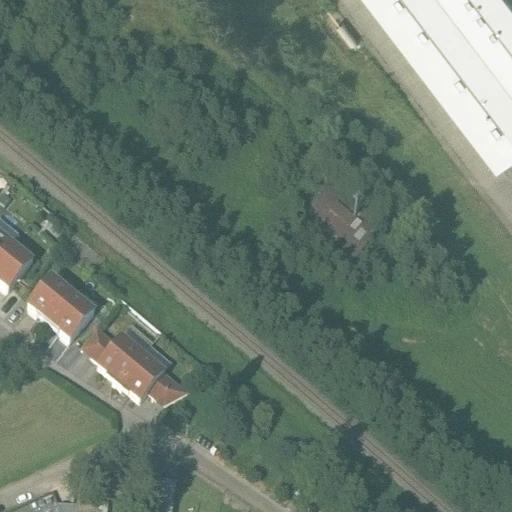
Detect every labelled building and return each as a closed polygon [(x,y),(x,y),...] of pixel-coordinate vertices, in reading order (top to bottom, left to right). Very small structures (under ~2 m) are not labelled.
[(511,0),(367,0),(493,163),(511,148),(511,0)] [(310,204),(291,227),(341,270),(361,247),(310,204)] [(0,242),(0,262),(10,251),(0,242)] [(10,251),(0,262),(0,291),(7,298),(31,268),(10,251)] [(50,284),(26,313),(36,322),(35,324),(46,333),(71,302),(50,284)] [(71,302),(46,333),(56,342),(58,340),(69,349),(93,320),(71,302)] [(96,335),(80,354),(90,362),(105,343),(96,335)] [(114,350),(105,343),(90,362),(98,369),(96,372),(106,381),(105,383),(115,392),(141,360),(120,342),(114,350)] [(141,360),(115,392),(126,401),(128,399),(139,408),(146,398),(154,404),(161,395),(164,397),(176,390),(162,379),(163,378),(141,360)] [(176,390),(164,397),(161,395),(154,404),(163,411),(186,399),(176,390)] [(145,511),(169,511),(171,482),(147,481),(145,511)]
